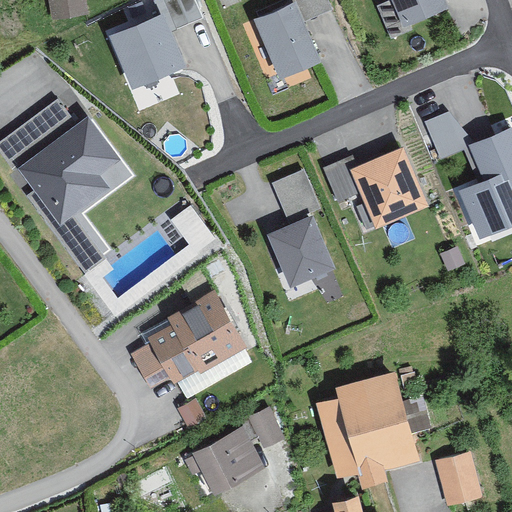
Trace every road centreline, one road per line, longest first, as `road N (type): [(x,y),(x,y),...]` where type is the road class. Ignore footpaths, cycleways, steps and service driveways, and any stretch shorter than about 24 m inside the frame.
road 1 (residential): [(0,508),(102,462),(125,436),(127,407),(0,228)]
road 2 (residential): [(511,45),(190,168)]
road 3 (unknown): [(252,144),(232,132),(192,33)]
